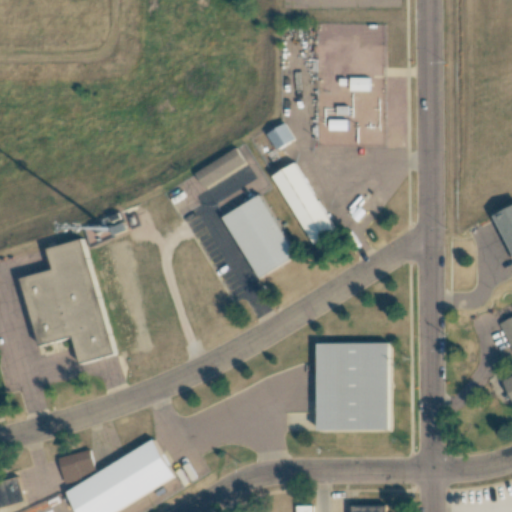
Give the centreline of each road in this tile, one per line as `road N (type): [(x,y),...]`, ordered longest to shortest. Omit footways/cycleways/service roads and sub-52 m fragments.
road 1 (residential): [(431,229),(233,355),(121,403),(0,437)]
road 2 (tertiary): [(428,0),(432,472)]
road 3 (tertiary): [(432,472),(267,476),(192,511)]
